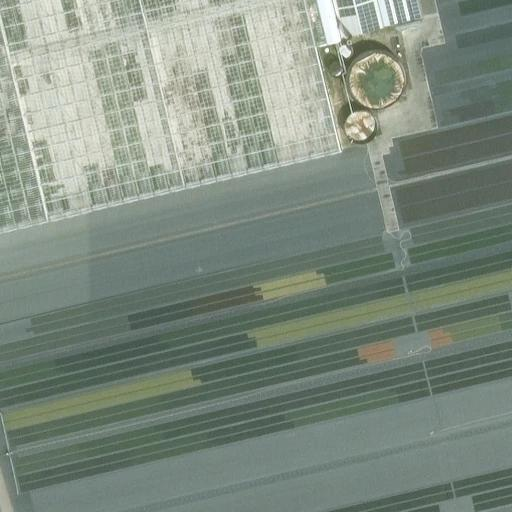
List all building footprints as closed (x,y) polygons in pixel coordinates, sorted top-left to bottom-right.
[(169,0),(7,0),(58,215),(211,179),(179,42),(169,0)] [(317,0),(169,0),(179,42),(320,9),(317,0)] [(377,0),(334,0),(343,36),(349,35),(350,39),(355,38),(354,33),(360,32),(361,36),(365,35),(364,31),(384,26),(377,0)] [(418,0),(377,0),(384,26),(423,17),(418,0)] [(0,110),(24,105),(0,2),(0,110)] [(320,9),(179,42),(211,179),(352,146),(320,9)] [(378,81),(394,78),(390,53),(374,55),(378,81)] [(24,105),(0,110),(0,228),(48,217),(24,105)] [(385,141),(399,221),(415,218),(409,182),(444,176),(437,132),(385,141)] [(511,297),(501,299),(506,330),(509,330),(511,342),(508,342),(510,353),(511,352),(511,297)] [(409,354),(408,343),(439,341),(437,312),(417,313),(418,322),(386,324),(388,355),(409,354)] [(30,509),(30,511),(309,511),(386,494),(357,372),(354,368),(383,361),(378,339),(354,345),(357,348),(361,365),(338,370),(352,389),(357,388),(330,408),(336,416),(350,413),(310,441),(272,388),(222,400),(223,408),(138,428),(139,431),(30,509)]
